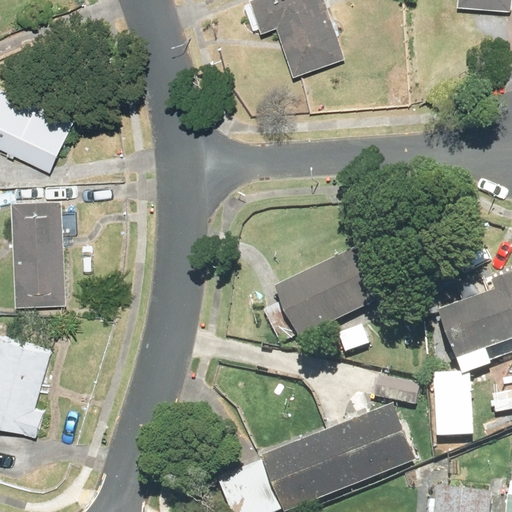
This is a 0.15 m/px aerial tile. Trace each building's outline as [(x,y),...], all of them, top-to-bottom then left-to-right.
[(340,60),(320,0),(250,0),(245,2),(255,35),(272,30),(287,77),(340,60)] [(509,13),(509,0),(454,0),(454,9),(509,13)] [(0,76),(0,142),(56,169),(82,115),(0,76)] [(70,197),(19,199),(23,305),(74,303),(70,197)] [(364,247),(285,285),(310,336),(389,297),(364,247)] [(430,305),(452,365),(511,343),(511,280),(511,276),(430,305)] [(383,321),(343,334),(349,354),(390,341),(383,321)] [(44,405),(59,347),(9,333),(5,348),(0,346),(0,420),(46,434),(53,407),(44,405)] [(477,373),(439,374),(441,438),(479,437),(477,373)] [(427,382),(383,374),(378,398),(422,407),(427,382)] [(265,455),(287,511),(414,461),(392,405),(265,455)] [(489,511),(491,500),(434,494),(432,511),(489,511)]
